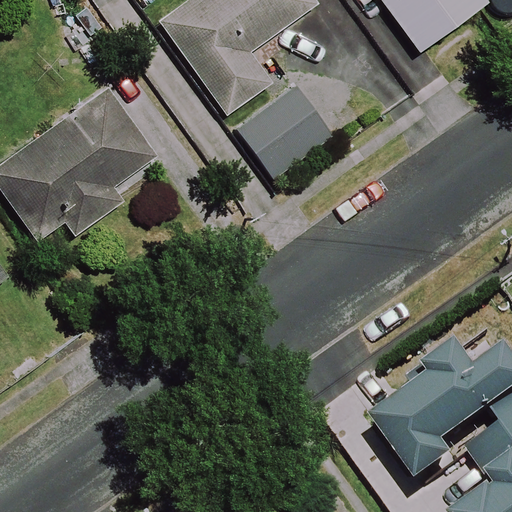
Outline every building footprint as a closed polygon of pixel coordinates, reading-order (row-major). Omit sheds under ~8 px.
[(177,0),(148,20),(217,119),(263,87),(241,55),(309,8),(303,0),(177,0)] [(369,0),(373,5),(375,4),(414,56),(482,4),(479,0),(369,0)] [(324,141),(288,91),(228,133),(264,184),(324,141)] [(148,162),(99,93),(0,163),(0,200),(33,247),(58,229),(67,240),(114,206),(105,193),(148,162)] [(371,414),(419,480),(455,453),(446,440),(490,407),(511,390),(511,347),(508,343),(478,365),(459,339),(406,377),(412,385),(371,414)] [(489,479),(492,477),(487,471),(511,452),(511,390),(490,407),(501,421),(465,447),(489,479)] [(491,483),(450,511),(511,511),(511,452),(487,471),(492,477),(497,484),(494,487),(491,483)]
